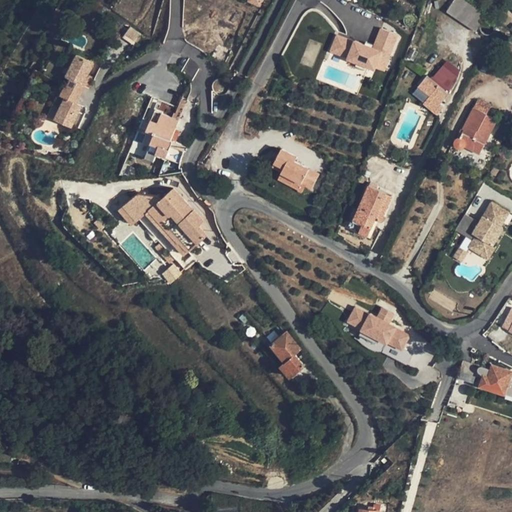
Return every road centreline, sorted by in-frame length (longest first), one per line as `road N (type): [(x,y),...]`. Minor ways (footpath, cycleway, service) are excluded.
road 1 (residential): [(202,484),(291,491),(358,457),(366,435),(355,404),(228,230),(230,204),(270,210),(398,285),(444,326),(478,323),(511,284)]
road 2 (residential): [(3,412),(100,457),(202,484)]
road 3 (residential): [(0,493),(185,499),(202,484)]
